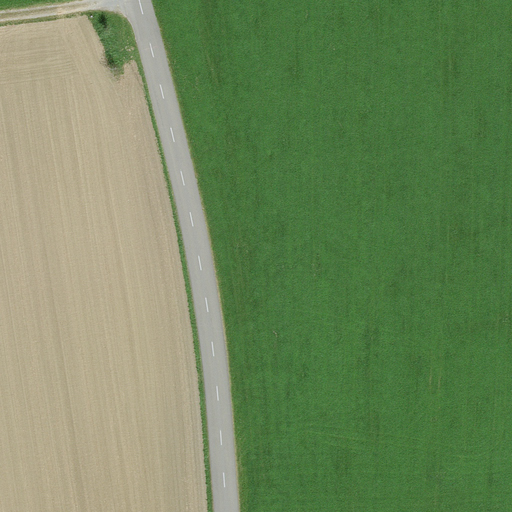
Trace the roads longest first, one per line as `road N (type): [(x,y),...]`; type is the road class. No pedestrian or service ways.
road 1 (unclassified): [(220,511),(205,318),(140,0)]
road 2 (track): [(140,2),(0,16)]
